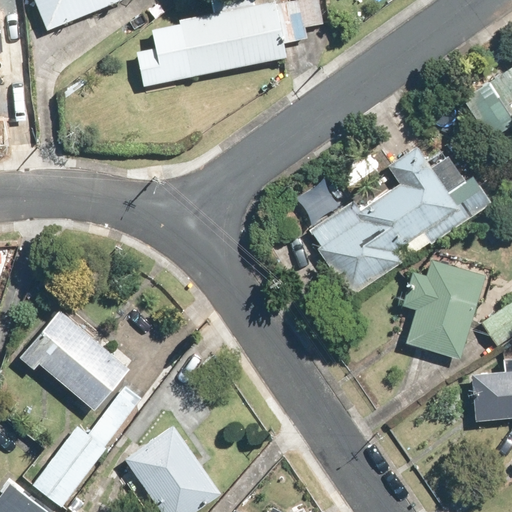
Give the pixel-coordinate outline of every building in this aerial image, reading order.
[(27,0),(42,33),(120,0),(27,0)] [(138,88),(279,60),(267,4),(171,23),(172,26),(144,32),(148,50),(131,54),(138,88)] [(511,67),(488,84),(482,76),(454,95),(486,141),(511,122),(511,67)] [(349,200),(303,231),(346,296),(484,204),(465,176),(440,193),(408,147),(380,166),(392,185),(355,210),(349,200)] [(395,308),(410,312),(401,344),(455,360),(479,276),(425,261),(420,276),(406,272),(395,308)] [(511,296),(474,321),(492,348),(511,334),(511,296)] [(31,365),(86,413),(124,369),(54,310),(13,357),(27,369),(31,365)] [(511,353),(509,354),(510,370),(464,375),(469,422),(511,417),(511,353)] [(189,511),(216,494),(168,425),(117,460),(153,511),(189,511)] [(102,449),(73,426),(26,486),(56,509),(102,449)] [(0,511),(41,511),(4,483),(0,487),(0,511)]
